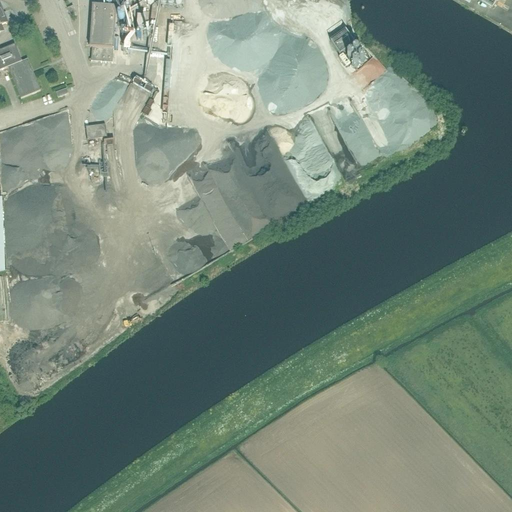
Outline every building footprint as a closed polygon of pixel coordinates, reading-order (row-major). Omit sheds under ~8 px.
[(478,0),(492,8),(496,0),(478,0)] [(112,64),(116,8),(92,6),(89,47),(92,47),(90,62),(112,64)] [(70,16),(75,14),(73,7),(67,9),(70,16)] [(176,17),(175,7),(167,8),(168,18),(176,17)] [(22,64),(15,46),(0,52),(0,72),(8,69),(21,100),(40,92),(28,61),(22,64)] [(382,111),(362,123),(377,150),(392,142),(432,119),(416,90),(405,96),(402,91),(397,94),(400,99),(394,102),(392,98),(379,105),(382,111)] [(107,139),(105,126),(85,128),(87,141),(107,139)] [(234,217),(247,241),(306,210),(308,199),(302,198),(298,191),(297,199),(291,198),(286,189),(279,193),(275,185),(276,179),(281,177),(280,177),(272,172),(281,159),(281,157),(272,139),(236,158),(240,166),(259,169),(261,171),(260,180),(255,182),(252,187),(250,201),(248,200),(247,207),(241,210),(258,212),(241,221),(234,217)] [(92,185),(102,185),(102,173),(98,173),(98,166),(88,166),(89,172),(93,171),(93,177),(92,177),(92,185)]
